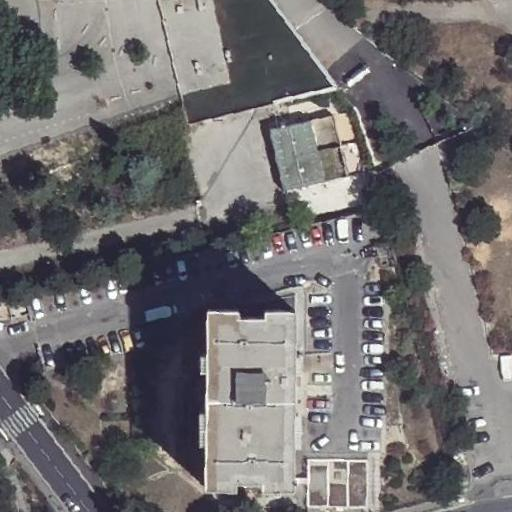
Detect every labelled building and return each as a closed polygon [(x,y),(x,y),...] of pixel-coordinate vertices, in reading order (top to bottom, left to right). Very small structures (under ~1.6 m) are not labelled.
[(334,90),(268,0),(154,0),(183,126),(334,90)] [(329,115),(265,131),(280,192),(344,177),(329,115)] [(364,195),(379,195),(379,174),(365,173),(364,195)] [(208,309),(205,486),(236,487),(236,479),(262,479),(262,487),(293,487),(295,310),(265,310),(265,316),(238,316),(237,309),(208,309)] [(309,502),(327,504),(368,504),(368,458),(311,457),(309,502)]
